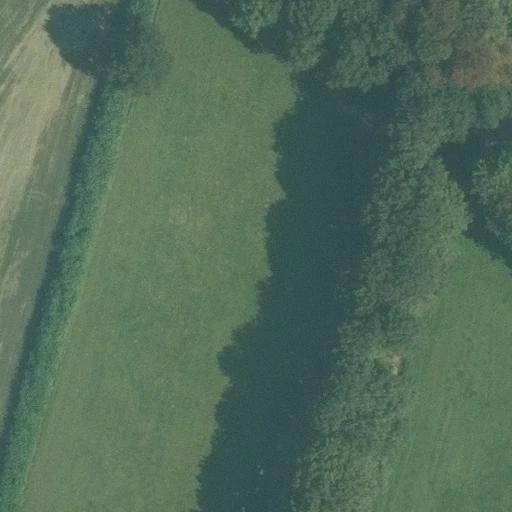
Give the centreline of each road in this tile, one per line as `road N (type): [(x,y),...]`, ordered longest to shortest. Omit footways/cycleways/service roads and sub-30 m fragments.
road 1 (unclassified): [(320,511),(462,0)]
road 2 (track): [(511,171),(330,0)]
